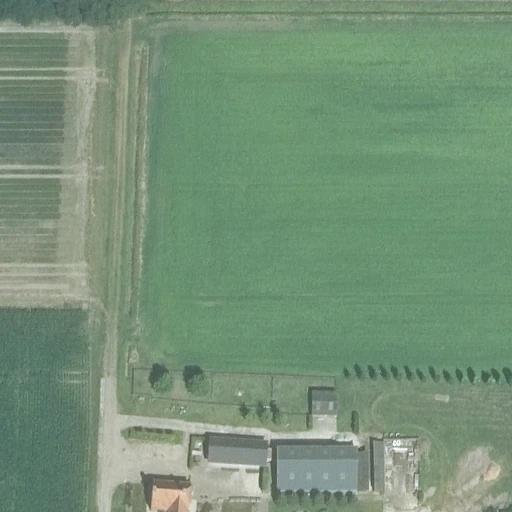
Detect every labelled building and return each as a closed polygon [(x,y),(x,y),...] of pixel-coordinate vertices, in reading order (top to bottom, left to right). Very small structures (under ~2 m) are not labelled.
[(337,396),(324,396),(324,408),(312,408),(311,420),(336,420),(337,396)] [(250,469),(252,445),(195,440),(193,464),(250,469)] [(276,495),(358,495),(357,455),(276,455),(276,495)] [(188,511),(190,490),(152,487),(150,511),(188,511)] [(386,511),(387,502),(255,503),(255,511),(386,511)]
